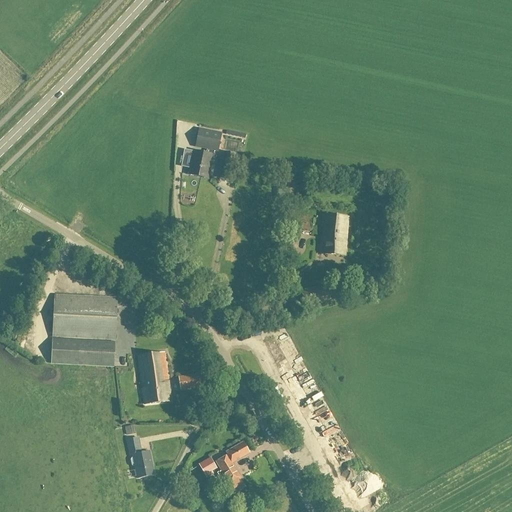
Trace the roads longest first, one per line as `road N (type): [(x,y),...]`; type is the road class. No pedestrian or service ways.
road 1 (unclassified): [(235,370),(198,310),(0,196)]
road 2 (secondary): [(0,150),(145,0)]
road 3 (unclassified): [(151,511),(193,429),(235,370)]
road 4 (unclassified): [(315,511),(235,370)]
